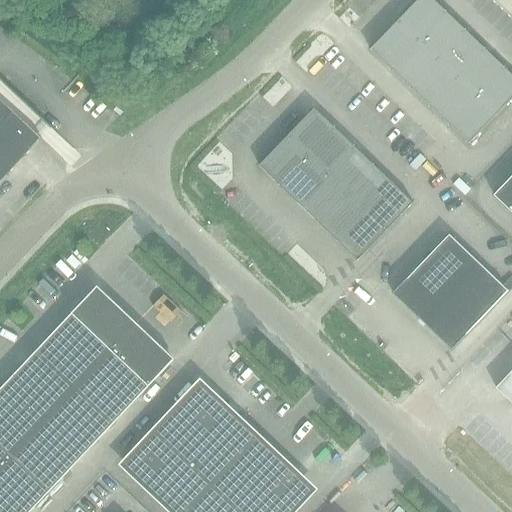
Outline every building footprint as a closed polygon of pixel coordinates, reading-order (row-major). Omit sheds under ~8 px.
[(370,49),(390,68),(468,144),(511,99),(511,74),(434,0),(417,0),(397,20),(370,49)] [(0,181),(51,127),(0,78),(0,181)] [(314,107),(259,165),(357,260),(413,202),(314,107)] [(511,174),(493,194),(511,212),(511,174)] [(511,241),(502,233),(494,241),(511,258),(511,241)] [(451,349),(508,290),(449,234),(392,293),(451,349)] [(511,274),(511,258),(494,241),(486,250),(511,275),(511,274)] [(511,275),(486,250),(478,259),(503,283),(511,275)] [(0,511),(28,511),(52,488),(83,455),(112,424),(138,397),(137,397),(143,391),(172,360),(134,323),(96,287),(66,319),(61,324),(60,324),(35,351),(6,382),(0,388),(0,511)] [(511,369),(495,388),(511,403),(511,369)] [(142,447),(126,464),(163,499),(176,511),(288,511),(305,495),(287,477),(293,471),(274,454),(273,453),(267,459),(250,443),(256,437),(238,420),(236,418),(230,425),(214,409),(219,403),(200,384),(163,424),(155,433),(161,439),(148,453),(142,447)]
